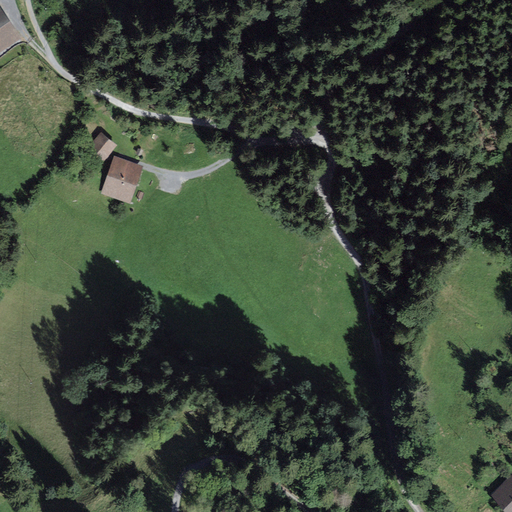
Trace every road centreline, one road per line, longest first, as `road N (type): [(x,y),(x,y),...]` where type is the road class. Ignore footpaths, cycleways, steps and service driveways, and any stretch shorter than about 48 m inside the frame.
road 1 (track): [(420,511),(392,458),(365,275),(329,215),(331,151),(309,139),(257,138),(125,106),(60,70),(28,0)]
road 2 (track): [(314,511),(227,458),(192,468),(176,511)]
